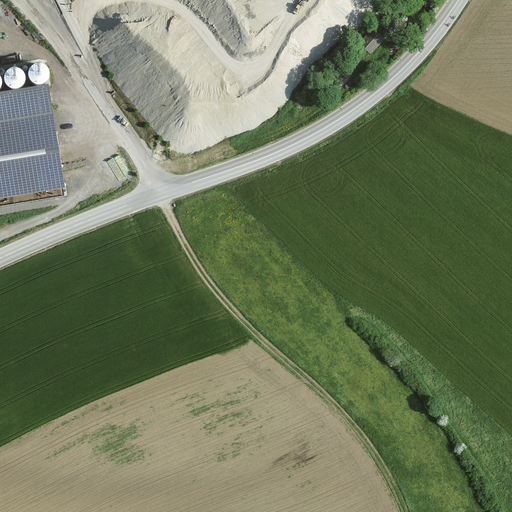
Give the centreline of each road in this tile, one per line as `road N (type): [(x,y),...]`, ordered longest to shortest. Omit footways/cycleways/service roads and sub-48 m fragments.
road 1 (tertiary): [(0,258),(294,146),(373,97),(459,0)]
road 2 (track): [(31,0),(161,192)]
